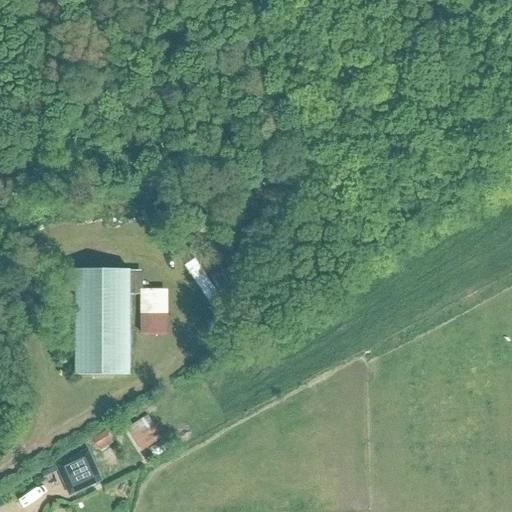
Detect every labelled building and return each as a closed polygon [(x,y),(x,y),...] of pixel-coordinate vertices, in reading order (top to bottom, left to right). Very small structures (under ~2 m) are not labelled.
[(222,240),(198,258),(231,302),(255,285),(222,240)] [(75,271),(75,378),(131,378),(131,271),(75,271)] [(162,439),(148,416),(127,429),(141,452),(162,439)] [(106,432),(93,440),(100,452),(113,444),(106,432)] [(54,466),(69,497),(102,481),(87,450),(54,466)]
